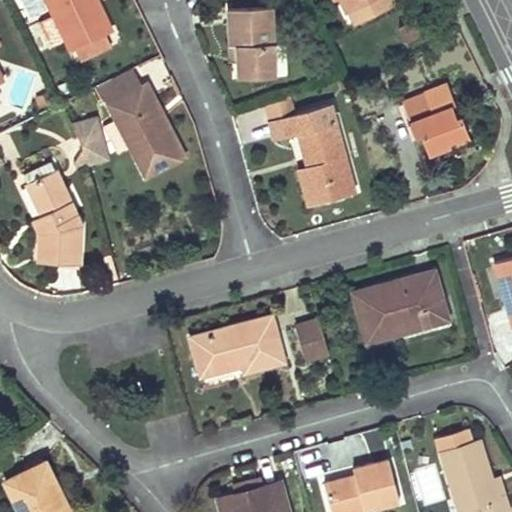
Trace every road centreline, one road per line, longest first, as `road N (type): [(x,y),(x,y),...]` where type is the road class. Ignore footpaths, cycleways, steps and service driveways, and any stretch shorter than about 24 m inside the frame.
road 1 (residential): [(132,475),(468,381),(490,385),(511,419)]
road 2 (residential): [(252,269),(213,128),(166,13)]
road 3 (residential): [(511,198),(252,269)]
road 4 (residential): [(252,269),(73,318),(13,306)]
road 5 (residential): [(13,306),(12,334),(26,367),(132,475)]
